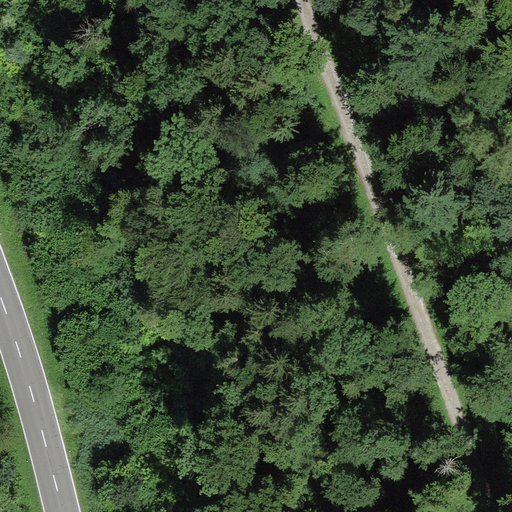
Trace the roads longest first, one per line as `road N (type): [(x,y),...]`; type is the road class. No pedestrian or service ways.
road 1 (track): [(295,0),(487,511)]
road 2 (primary): [(0,294),(63,511)]
